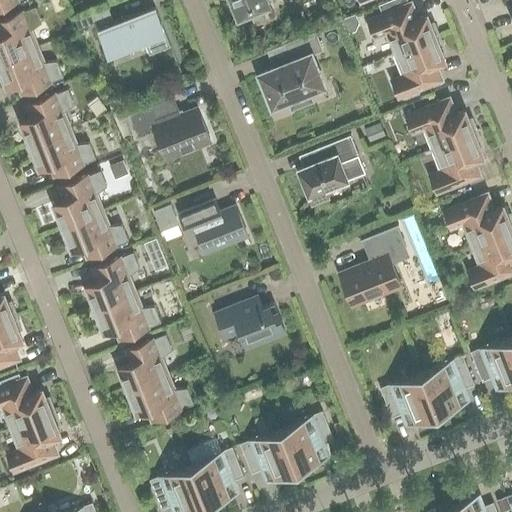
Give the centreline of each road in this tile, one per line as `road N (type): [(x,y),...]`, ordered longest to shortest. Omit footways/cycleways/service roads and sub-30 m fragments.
road 1 (residential): [(187,0),(377,478)]
road 2 (residential): [(125,511),(0,194)]
road 3 (residential): [(456,0),(511,139)]
road 4 (residential): [(511,425),(377,478)]
